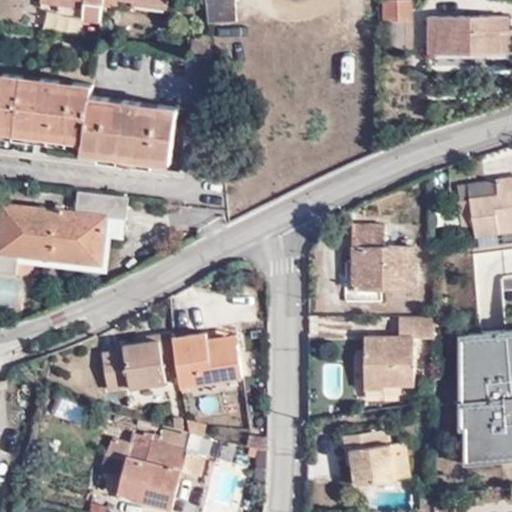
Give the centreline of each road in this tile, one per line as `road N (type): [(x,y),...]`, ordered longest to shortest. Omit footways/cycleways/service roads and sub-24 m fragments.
road 1 (residential): [(0,338),(287,214)]
road 2 (residential): [(284,511),(287,214)]
road 3 (residential): [(287,214),(511,121)]
